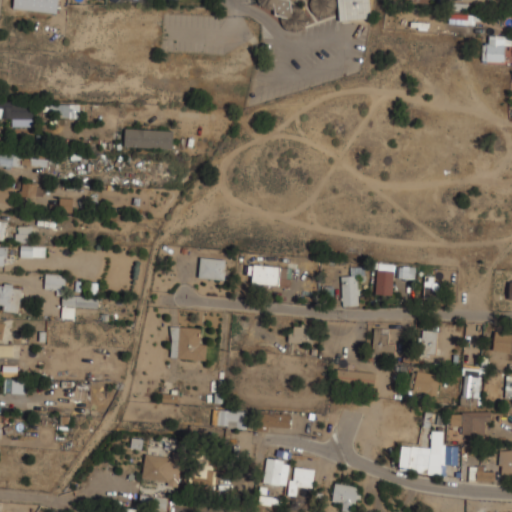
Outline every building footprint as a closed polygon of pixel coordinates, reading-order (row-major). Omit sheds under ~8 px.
[(58,0),(13,0),(13,8),(57,12),(58,0)] [(258,0),(260,9),(279,6),(282,32),(306,28),(303,5),(291,7),(290,0),(258,0)] [(339,20),(370,17),(368,0),(311,0),(312,15),(338,13),(339,20)] [(449,22),(471,22),(471,13),(449,13),(449,22)] [(482,60),(504,60),(504,46),(511,46),(511,34),(488,34),(488,42),(482,42),(482,60)] [(33,101),(0,101),(0,115),(12,115),(12,125),(33,125),(33,101)] [(79,103),(39,103),(39,116),(79,116),(79,103)] [(173,128),(124,127),(124,146),(173,147),(173,128)] [(21,150),(0,150),(0,164),(21,164),(21,150)] [(48,166),(48,161),(57,161),(57,156),(49,156),(49,151),(31,150),(30,164),(48,166)] [(0,202),(8,204),(11,185),(0,182),(0,202)] [(21,195),(36,195),(36,182),(21,182),(21,195)] [(72,207),(72,198),(64,198),(64,207),(72,207)] [(32,224),(15,224),(15,241),(32,241),(32,224)] [(20,256),(45,257),(45,246),(21,246),(20,256)] [(226,258),(199,255),(197,276),(223,279),(226,258)] [(391,295),(394,263),(377,261),(374,293),(391,295)] [(281,265),(253,263),(252,282),(279,284),(281,265)] [(396,278),(415,279),(416,267),(397,266),(396,278)] [(65,272),(44,272),(44,290),(65,290),(65,272)] [(341,274),(341,304),(359,304),(359,274),(341,274)] [(434,296),(434,274),(423,274),(423,296),(434,296)] [(0,308),(19,310),(21,284),(0,282),(0,308)] [(98,306),(98,294),(61,294),(61,306),(98,306)] [(288,342),(310,342),(310,324),(288,324),(288,342)] [(169,357),(206,358),(207,339),(199,338),(199,326),(170,325),(169,357)] [(373,352),(387,352),(387,327),(373,327),(373,352)] [(420,360),(438,360),(438,329),(420,329),(420,360)] [(511,332),(494,330),(492,349),(511,351),(511,332)] [(0,355),(13,356),(13,345),(0,345),(0,355)] [(375,369),(336,369),(336,383),(375,383),(375,369)] [(412,393),(437,393),(437,371),(412,371),(412,393)] [(480,373),(461,373),(461,405),(480,405),(480,373)] [(25,377),(4,377),(4,393),(25,393),(25,377)] [(245,427),(247,410),(212,407),(211,424),(245,427)] [(460,432),(482,432),(482,422),(490,422),(490,410),(449,410),(449,421),(460,421),(460,432)] [(289,414),(258,413),(258,427),(289,428),(289,414)] [(400,472),(443,472),(444,431),(431,430),(430,445),(400,445),(400,472)] [(511,449),(499,449),(499,475),(511,475),(511,449)] [(214,455),(196,453),(193,482),(211,484),(214,455)] [(178,487),(181,458),(145,455),(142,479),(168,481),(168,486),(178,487)] [(264,483),(287,485),(288,461),(266,460),(264,483)] [(494,481),(494,471),(484,471),(484,466),(469,466),(469,481),(494,481)] [(310,497),(312,469),(294,467),(293,480),(289,479),(288,495),(310,497)] [(342,511),(350,511),(354,511),(356,495),(357,495),(358,486),(334,484),(332,501),(342,503),(342,511)] [(166,511),(168,497),(140,495),(139,509),(152,510),(152,511),(166,511)]
